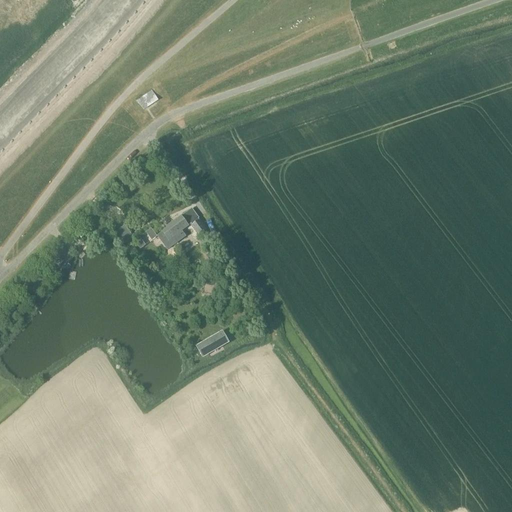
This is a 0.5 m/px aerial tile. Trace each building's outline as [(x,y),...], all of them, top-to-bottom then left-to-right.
[(153,91),(137,102),(144,113),(161,102),(153,91)] [(169,241),(199,219),(192,209),(181,217),(162,231),(169,241)] [(199,221),(191,226),(191,227),(198,236),(207,230),(200,220),(199,221)] [(125,226),(113,234),(121,245),(133,237),(125,226)] [(81,238),(87,232),(83,230),(79,234),(78,236),(81,238)] [(137,240),(134,241),(139,248),(143,245),(138,239),(137,240)] [(56,272),(70,254),(67,252),(68,250),(62,246),(47,265),(56,272)] [(196,347),(202,358),(229,343),(223,332),(196,347)]
